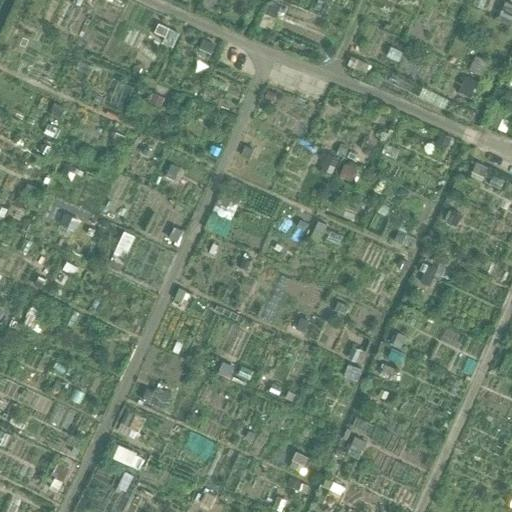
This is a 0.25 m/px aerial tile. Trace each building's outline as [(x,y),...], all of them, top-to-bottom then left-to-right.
[(511,24),(511,22),(511,1),(510,0),(506,0),(498,17),(511,24)] [(484,71),(488,58),(476,54),(471,67),(484,71)] [(466,74),(459,90),(473,96),(480,80),(466,74)] [(146,388),(144,401),(167,405),(169,393),(146,388)] [(141,427),(143,413),(126,411),(124,425),(141,427)] [(337,447),(358,459),(369,440),(348,429),(337,447)] [(121,446),(117,456),(139,465),(143,455),(121,446)]
